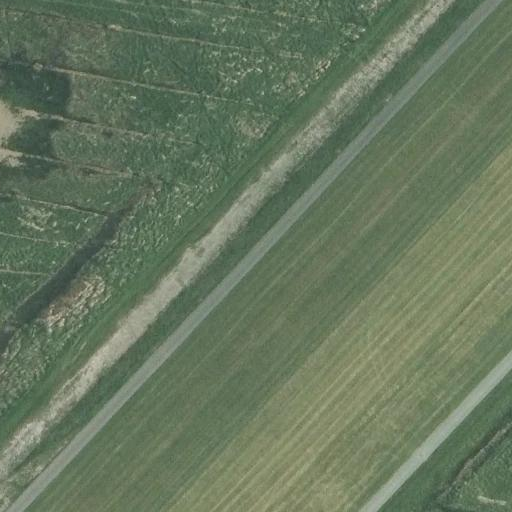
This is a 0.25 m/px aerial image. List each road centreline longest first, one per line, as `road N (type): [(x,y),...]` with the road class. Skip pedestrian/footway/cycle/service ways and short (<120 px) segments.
road 1 (track): [(478,0),(0,507)]
road 2 (track): [(369,511),(511,360)]
